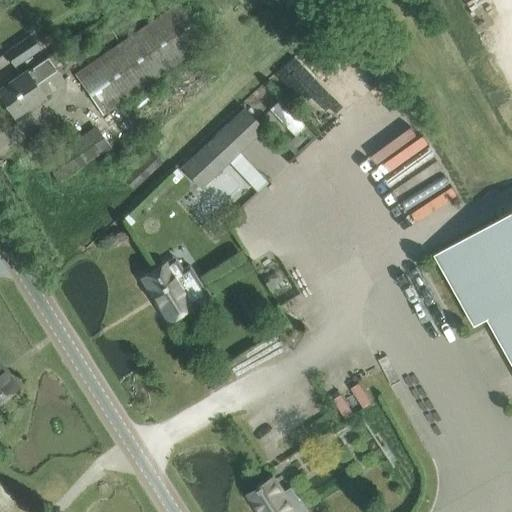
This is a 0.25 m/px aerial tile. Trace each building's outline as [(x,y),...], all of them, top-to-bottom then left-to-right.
[(179,0),(78,71),(104,109),(208,37),(182,0),(179,0)] [(4,52),(14,66),(41,48),(31,33),(4,52)] [(57,69),(48,56),(0,89),(0,94),(14,115),(44,95),(36,83),(57,69)] [(263,107),(297,144),(310,132),(276,95),(263,107)] [(180,165),(201,188),(265,129),(244,106),(180,165)] [(46,161),(60,180),(108,146),(95,127),(46,161)] [(384,164),(373,169),(394,219),(405,214),(384,164)] [(511,210),(437,253),(477,324),(489,318),(511,358),(511,210)] [(193,305),(202,299),(209,295),(191,264),(184,269),(174,275),(166,261),(141,277),(168,322),(194,306),(193,305)] [(0,400),(18,387),(0,363),(0,400)] [(357,382),(328,397),(339,420),(369,404),(357,382)] [(283,492),(274,478),(249,494),(260,511),(296,511),(294,509),(302,503),(292,487),(283,492)]
